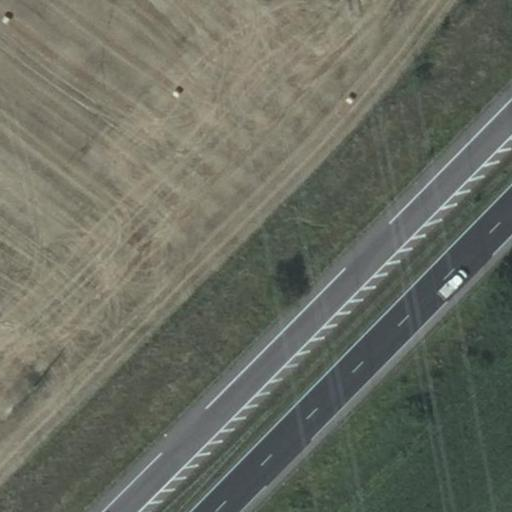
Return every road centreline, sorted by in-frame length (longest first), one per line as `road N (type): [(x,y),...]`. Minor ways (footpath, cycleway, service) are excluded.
road 1 (motorway): [(511,116),(120,511)]
road 2 (motorway): [(216,511),(511,211)]
